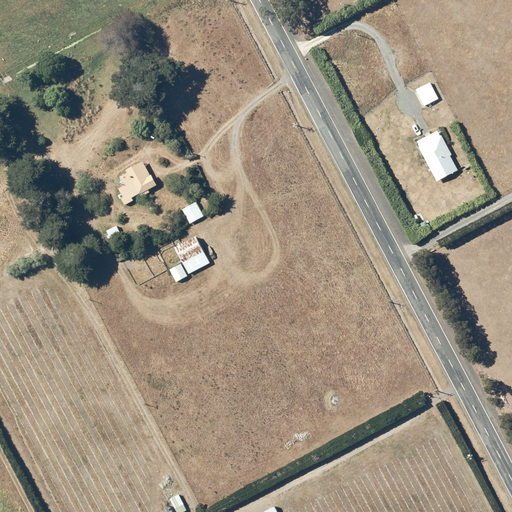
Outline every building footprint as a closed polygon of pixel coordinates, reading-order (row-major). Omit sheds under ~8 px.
[(439,99),(431,83),(416,90),(425,106),(439,99)] [(458,171),(441,136),(419,147),(437,182),(458,171)] [(123,185),(118,188),(122,195),(120,196),(125,205),(134,201),(132,199),(156,185),(143,162),(125,171),(127,174),(119,178),(123,185)] [(204,216),(197,202),(183,210),(190,224),(204,216)] [(425,219),(421,212),(412,218),(415,224),(425,219)] [(117,225),(107,232),(109,234),(106,236),(109,241),(122,233),(117,225)] [(211,263),(197,235),(175,247),(189,274),(211,263)] [(188,277),(182,264),(170,270),(176,282),(188,277)] [(183,511),(188,510),(179,494),(170,499),(177,511),(183,511)]
